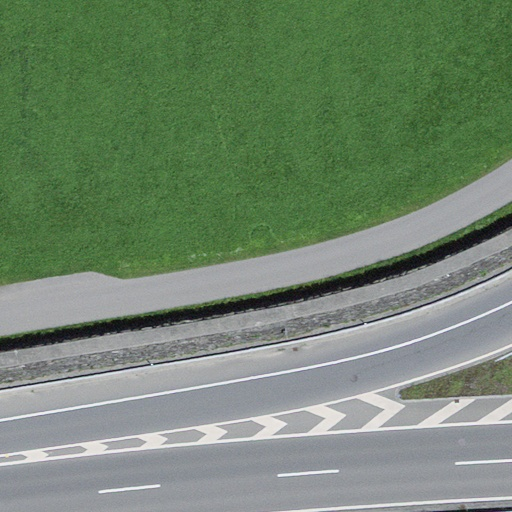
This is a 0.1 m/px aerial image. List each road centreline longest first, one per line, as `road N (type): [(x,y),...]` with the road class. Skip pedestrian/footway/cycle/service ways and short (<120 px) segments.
road 1 (unclassified): [(0,322),(347,254),(450,214),(511,179)]
road 2 (motorway): [(511,323),(313,387),(0,438)]
road 3 (motorway): [(511,464),(283,476),(0,505)]
